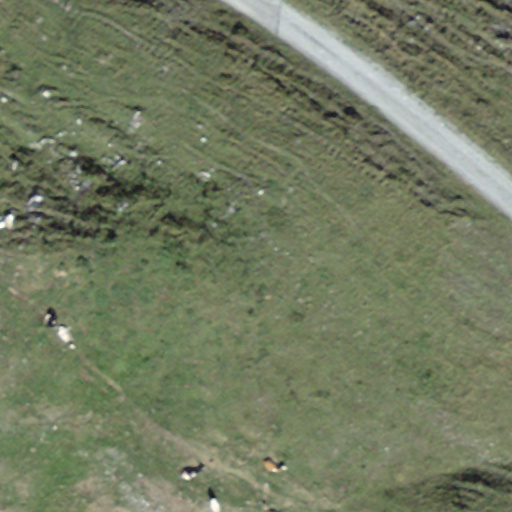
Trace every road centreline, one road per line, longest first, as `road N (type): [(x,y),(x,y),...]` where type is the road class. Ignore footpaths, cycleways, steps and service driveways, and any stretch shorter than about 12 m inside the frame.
road 1 (track): [(511,205),(307,33),(246,0)]
road 2 (track): [(224,511),(85,456),(0,457)]
